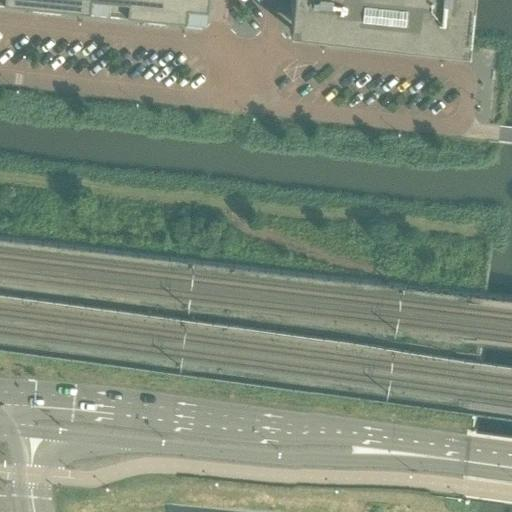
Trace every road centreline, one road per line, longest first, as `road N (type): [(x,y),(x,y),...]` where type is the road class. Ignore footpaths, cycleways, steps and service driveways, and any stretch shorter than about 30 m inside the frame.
road 1 (secondary): [(511,449),(12,394)]
road 2 (secondary): [(33,432),(511,474)]
road 3 (residential): [(269,106),(471,128),(473,87),(458,70),(273,51)]
road 4 (residential): [(216,45),(0,20)]
road 5 (residential): [(0,77),(213,101)]
